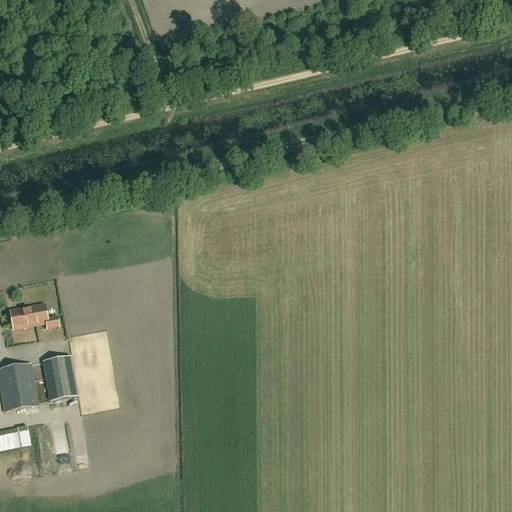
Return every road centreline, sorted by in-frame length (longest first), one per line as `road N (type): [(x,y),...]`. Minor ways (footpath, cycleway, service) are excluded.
road 1 (unclassified): [(0,219),(511,92)]
road 2 (track): [(511,23),(0,146)]
